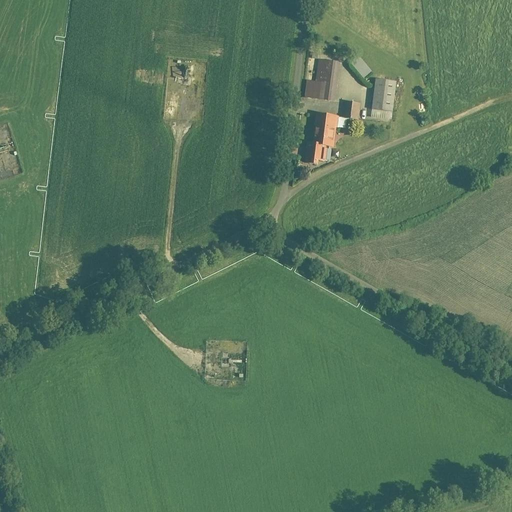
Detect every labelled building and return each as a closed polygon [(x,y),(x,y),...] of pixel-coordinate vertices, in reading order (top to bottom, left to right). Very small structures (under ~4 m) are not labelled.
[(351,63),(365,79),(373,72),(360,56),(351,63)] [(336,104),(341,64),(318,61),(315,84),(308,83),(305,100),(336,104)] [(394,114),(398,84),(376,81),(372,111),(394,114)] [(358,120),(361,104),(348,101),(344,117),(358,120)] [(337,118),(314,117),(311,147),(335,149),(337,118)]
